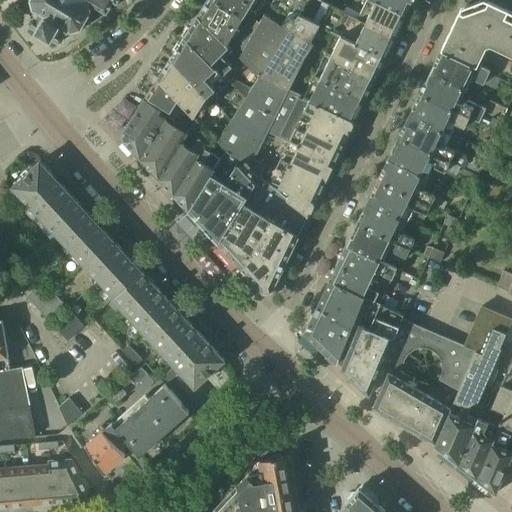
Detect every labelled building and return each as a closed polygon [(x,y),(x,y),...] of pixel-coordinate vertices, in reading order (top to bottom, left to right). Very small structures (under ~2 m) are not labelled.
[(118,2),(119,0),(32,0),(35,17),(32,17),(29,22),(31,25),(38,29),(36,32),(51,41),(52,38),(59,42),(63,42),(66,37),(65,34),(70,33),(72,34),(73,32),(81,29),(84,31),(85,28),(87,28),(98,10),(98,9),(99,7),(108,12),(115,0),(118,2)] [(218,0),(208,0),(201,12),(230,42),(240,25),(246,15),(218,0)] [(218,0),(246,15),(255,0),(218,0)] [(297,20),(301,14),(309,0),(274,0),(272,5),(290,16),(297,20)] [(341,34),(385,54),(405,12),(379,0),(373,0),(363,21),(328,4),(319,23),(319,24),(341,34)] [(379,0),(405,12),(411,0),(379,0)] [(465,13),(460,10),(442,49),(473,64),(483,42),(511,55),(511,11),(488,0),(486,5),(469,11),(465,13)] [(231,44),(230,42),(201,12),(188,32),(218,66),(224,73),(234,64),(222,52),(231,44)] [(314,42),(310,40),(318,25),(319,24),(319,23),(301,14),(297,20),(290,16),(285,24),(266,13),(241,54),(254,67),(262,75),(289,88),(290,88),(314,42)] [(188,32),(174,54),(209,93),(217,86),(207,76),(218,66),(188,32)] [(310,98),(355,118),(380,65),(385,54),(341,34),(336,44),(310,98)] [(477,66),(473,64),(442,49),(431,71),(463,85),(469,72),(476,75),(477,79),(496,89),(501,79),(489,74),(491,69),(481,64),(480,67),(477,66)] [(196,116),(209,93),(174,54),(159,77),(180,99),(191,111),(196,116)] [(455,101),(463,85),(431,71),(420,92),(478,121),(479,122),(486,109),(468,100),(462,105),(455,101)] [(226,129),(219,141),(228,150),(231,153),(250,168),(261,176),(266,164),(254,159),(255,157),(269,130),(290,140),(310,98),(290,88),(289,88),(262,75),(253,88),(247,98),(233,120),(226,129)] [(172,112),(176,105),(180,99),(159,77),(148,95),(172,112)] [(247,98),(253,88),(242,82),(237,87),(247,98)] [(478,121),(420,92),(410,114),(452,134),(457,124),(464,127),(465,125),(474,129),(478,121)] [(170,114),(145,98),(125,132),(125,140),(142,157),(167,119),(170,114)] [(282,158),(276,170),(272,180),(273,182),(285,187),(282,192),(310,210),(320,191),(327,177),(355,118),(310,98),(290,140),(282,158)] [(191,111),(180,99),(176,105),(186,115),(191,111)] [(452,134),(410,114),(399,135),(450,161),(465,168),(468,162),(466,156),(446,146),(452,134)] [(493,117),(489,126),(498,129),(502,120),(493,117)] [(167,119),(142,157),(142,163),(148,169),(151,168),(160,178),(184,142),(189,133),(180,128),(183,123),(179,120),(176,125),(167,119)] [(160,178),(175,193),(205,146),(208,142),(199,137),(205,127),(198,119),(189,133),(184,142),(160,178)] [(213,134),(219,141),(226,129),(216,123),(211,132),(213,134)] [(450,161),(399,135),(388,156),(422,173),(428,159),(435,162),(435,167),(445,172),(450,161)] [(175,193),(190,210),(217,169),(223,158),(213,151),(205,146),(175,193)] [(223,158),(217,169),(190,210),(201,222),(228,182),(218,175),(226,163),(225,162),(231,153),(228,150),(223,158)] [(201,222),(219,241),(261,176),(250,168),(231,153),(225,162),(226,163),(218,175),(228,182),(201,222)] [(422,173),(388,156),(378,178),(432,204),(444,210),(448,202),(424,190),(431,177),(422,173)] [(28,203),(56,178),(40,160),(13,186),(28,203)] [(258,250),(284,265),(299,235),(252,212),(262,197),(275,206),(277,203),(301,229),(310,210),(282,192),(261,176),(219,241),(245,269),(253,256),(257,258),(259,255),(256,253),(258,250)] [(43,219),(71,193),(56,178),(28,203),(43,219)] [(378,178),(367,200),(402,217),(409,202),(416,206),(413,213),(425,219),(432,204),(378,178)] [(57,234),(85,208),(71,193),(43,219),(57,234)] [(252,212),(299,235),(301,229),(277,203),(275,206),(262,197),(252,212)] [(402,235),(395,231),(402,217),(367,200),(357,222),(411,248),(415,239),(403,233),(402,235)] [(71,249),(99,223),(85,208),(57,234),(71,249)] [(449,214),(444,224),(454,228),(459,219),(449,214)] [(16,217),(8,217),(8,239),(16,239),(16,217)] [(357,222),(347,244),(381,260),(383,261),(390,247),(395,249),(394,251),(407,257),(411,248),(357,222)] [(85,264),(113,238),(99,223),(71,249),(85,264)] [(127,253),(126,252),(113,238),(85,264),(95,275),(99,279),(127,253)] [(381,303),(398,268),(383,261),(381,260),(347,244),(330,279),(365,296),(370,298),(375,301),(375,300),(381,303)] [(429,257),(440,262),(445,252),(434,247),(429,257)] [(245,269),(265,291),(272,290),(284,265),(258,250),(256,253),(259,255),(257,258),(253,256),(245,269)] [(115,297),(144,271),(127,253),(99,279),(101,282),(115,297)] [(22,265),(14,266),(14,281),(20,287),(28,280),(22,274),(22,265)] [(511,272),(504,270),(497,286),(511,291),(511,272)] [(129,315),(160,289),(144,271),(115,297),(114,298),(129,315)] [(312,333),(309,336),(323,350),(341,309),(357,315),(365,296),(330,279),(307,327),(311,329),(312,333)] [(46,300),(36,288),(27,296),(48,318),(64,304),(54,292),(46,300)] [(146,333),(176,307),(160,289),(129,315),(146,333)] [(394,337),(402,319),(404,314),(381,303),(375,300),(375,301),(370,298),(365,296),(357,315),(337,363),(369,394),(370,393),(381,367),(394,337)] [(435,444),(458,463),(475,423),(484,403),(488,393),(483,391),(501,350),(499,348),(511,318),(511,317),(482,305),(464,346),(475,351),(458,389),(457,393),(450,408),(435,443),(435,444)] [(163,351),(193,324),(176,307),(146,333),(163,351)] [(341,309),(323,350),(337,363),(357,315),(341,309)] [(85,325),(74,314),(58,329),(69,340),(85,325)] [(0,370),(11,368),(3,319),(0,319),(0,370)] [(377,399),(373,407),(395,419),(410,383),(406,381),(402,374),(401,366),(403,358),(407,352),(413,347),(421,345),(428,345),(435,348),(441,354),(445,360),(446,368),(444,376),(443,376),(441,380),(458,389),(475,351),(464,346),(402,319),(394,337),(381,367),(370,393),(377,399)] [(179,369),(209,342),(193,324),(163,351),(176,365),(164,376),(170,382),(181,372),(179,369)] [(225,359),(224,358),(209,342),(179,369),(181,372),(196,387),(225,359)] [(129,344),(123,350),(137,365),(143,359),(129,344)] [(503,376),(500,385),(501,385),(493,406),(484,403),(475,423),(458,463),(477,478),(511,396),(511,363),(506,377),(503,376)] [(0,438),(37,435),(23,366),(11,368),(0,370),(0,438)] [(142,366),(140,368),(130,377),(137,385),(149,374),(142,366)] [(165,383),(149,398),(173,426),(190,411),(165,383)] [(410,383),(395,419),(412,430),(413,431),(415,432),(431,395),(410,383)] [(127,393),(121,386),(107,398),(114,405),(127,393)] [(431,395),(415,432),(435,443),(450,408),(457,393),(445,388),(440,401),(431,395)] [(511,396),(477,478),(496,493),(511,455),(511,438),(511,437),(511,396)] [(83,413),(69,398),(60,407),(69,425),(83,413)] [(157,440),(173,426),(149,398),(132,413),(157,440)] [(132,413),(117,426),(129,442),(140,455),(157,440),(132,413)] [(122,448),(129,442),(117,426),(113,422),(104,429),(122,448)] [(104,429),(104,428),(87,444),(105,472),(126,453),(122,448),(104,429)] [(285,455),(261,460),(263,469),(267,489),(277,487),(279,499),(269,501),(271,511),(300,511),(290,459),(285,455)] [(50,460),(51,464),(54,502),(83,500),(88,491),(72,458),(50,460)] [(51,464),(28,466),(32,504),(54,502),(51,464)] [(28,466),(7,467),(10,506),(32,504),(28,466)] [(0,506),(10,506),(7,467),(0,468),(0,506)] [(263,469),(250,471),(237,485),(242,511),(271,511),(269,501),(279,499),(277,487),(267,489),(263,469)] [(225,507),(215,508),(215,511),(242,511),(237,485),(223,500),(225,507)] [(388,511),(378,503),(378,497),(368,488),(368,487),(367,486),(359,487),(357,488),(358,489),(349,491),(347,500),(346,502),(347,504),(348,511),(388,511)]
